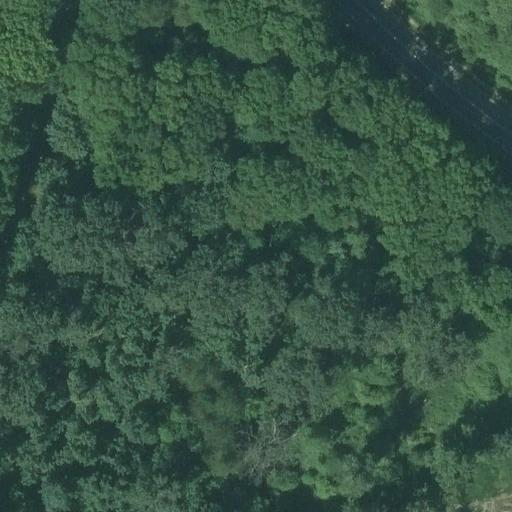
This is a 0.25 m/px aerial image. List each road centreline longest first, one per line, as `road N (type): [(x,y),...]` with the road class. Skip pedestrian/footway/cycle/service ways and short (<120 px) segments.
road 1 (track): [(62,0),(0,214)]
road 2 (primary): [(354,0),(511,132)]
